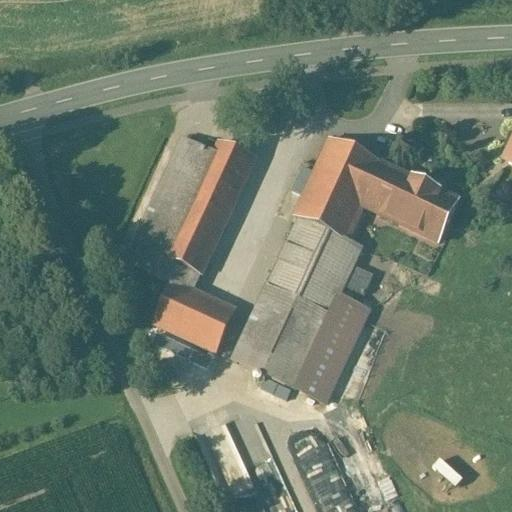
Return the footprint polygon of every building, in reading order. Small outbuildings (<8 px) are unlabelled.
[(182,141),(126,266),(171,287),(179,268),(164,262),(213,155),(182,141)] [(329,143),(294,219),(298,221),(352,245),(364,218),(360,216),(363,208),(382,166),(329,143)] [(213,155),(164,262),(179,268),(171,287),(152,327),(216,356),(235,314),(192,294),(199,278),(201,279),(254,161),(218,144),(213,155)] [(458,200),(382,166),(363,208),(440,242),(458,200)] [(298,221),(232,363),(295,392),(340,298),(345,288),(365,297),(374,277),(354,268),(362,249),(352,245),(298,221)] [(340,298),(295,392),(326,406),(371,312),(340,298)]
